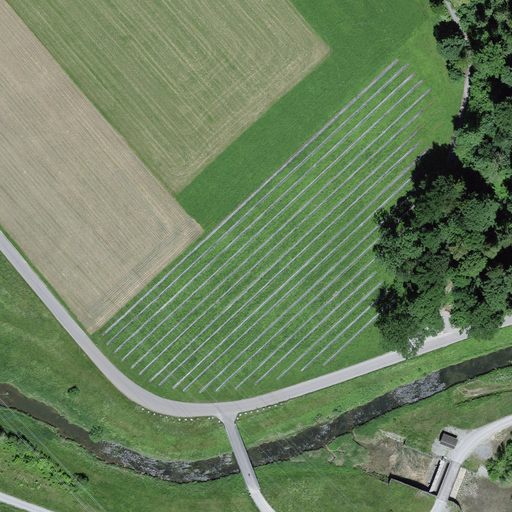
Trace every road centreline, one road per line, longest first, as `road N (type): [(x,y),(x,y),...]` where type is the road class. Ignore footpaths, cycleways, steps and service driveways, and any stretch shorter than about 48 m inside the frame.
road 1 (track): [(511,318),(271,399),(224,410),(173,407),(124,385),(0,239)]
road 2 (track): [(424,345),(419,313),(428,226),(468,86),(462,36),(447,0)]
road 3 (track): [(436,511),(466,446),(511,418)]
